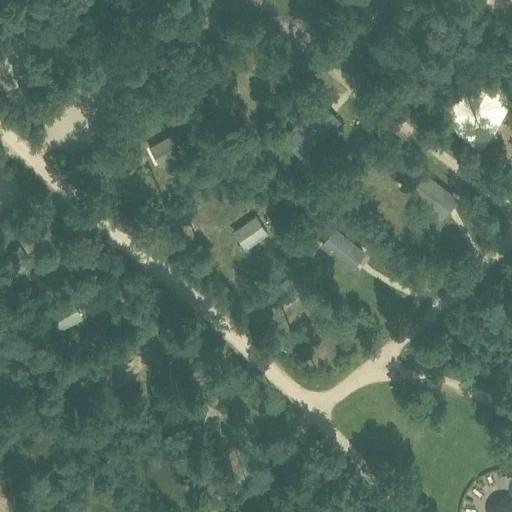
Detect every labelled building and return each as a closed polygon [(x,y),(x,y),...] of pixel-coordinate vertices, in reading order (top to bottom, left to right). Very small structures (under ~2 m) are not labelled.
[(486,157),(511,132),(511,109),(496,93),(459,128),(486,157)] [(316,109),(286,137),(300,153),(331,125),(316,109)] [(416,168),(403,185),(436,211),(449,194),(416,168)] [(259,265),(282,250),(268,229),(245,244),(259,265)] [(351,266),(362,251),(335,230),(324,244),(351,266)] [(88,319),(69,330),(78,346),(97,335),(88,319)] [(148,393),(170,375),(158,360),(136,379),(148,393)] [(511,511),(511,500),(510,500),(506,499),(502,500),(499,502),(496,504),(494,507),(492,511),(511,511)]
